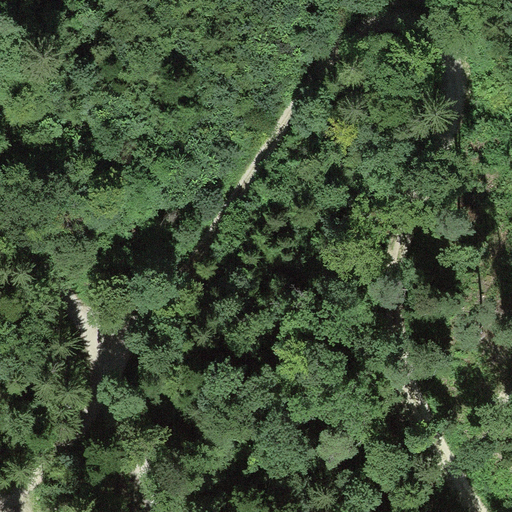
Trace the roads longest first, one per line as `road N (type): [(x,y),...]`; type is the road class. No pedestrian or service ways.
road 1 (track): [(92,331),(131,327),(172,294),(349,30),(393,12),(447,27),(468,73),(456,134),(417,208),(392,297),(417,399),(478,511)]
road 2 (track): [(92,331),(99,393),(71,443),(0,504)]
road 3 (track): [(131,327),(125,432),(161,511)]
road 4 (track): [(0,222),(50,270),(92,331)]
